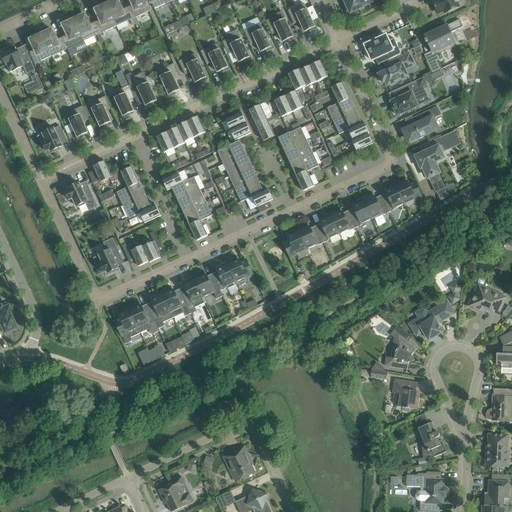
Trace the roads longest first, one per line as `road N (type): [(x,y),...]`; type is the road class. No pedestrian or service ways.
road 1 (residential): [(338,43),(394,166),(101,304),(39,180)]
road 2 (residential): [(338,43),(39,180)]
road 3 (residential): [(129,478),(232,427),(243,429),(288,511)]
road 4 (residential): [(0,360),(31,358),(36,329),(0,241)]
road 5 (residential): [(464,428),(476,360),(450,347),(436,358),(435,380)]
